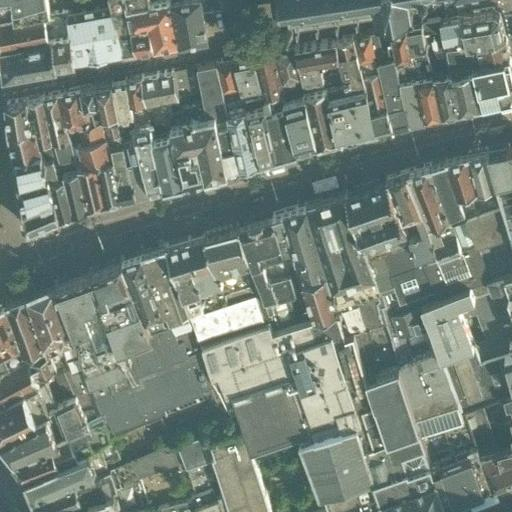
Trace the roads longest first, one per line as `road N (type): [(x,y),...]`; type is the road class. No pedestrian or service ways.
road 1 (residential): [(0,171),(20,265),(169,213),(511,122)]
road 2 (residential): [(459,0),(0,87)]
